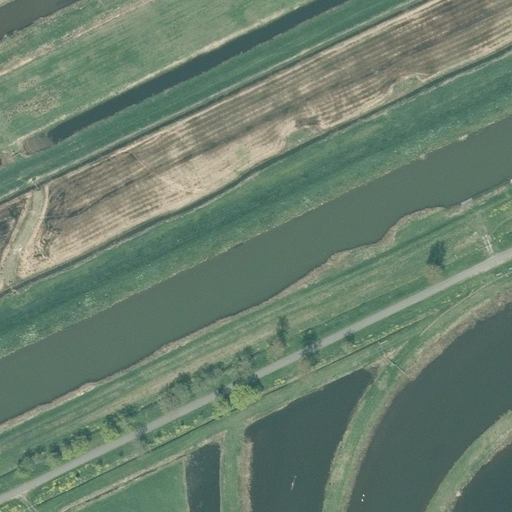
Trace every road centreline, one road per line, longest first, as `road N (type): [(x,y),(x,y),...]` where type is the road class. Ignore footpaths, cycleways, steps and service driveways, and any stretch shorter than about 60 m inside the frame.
road 1 (unclassified): [(0,501),(511,252)]
road 2 (track): [(0,185),(386,0)]
